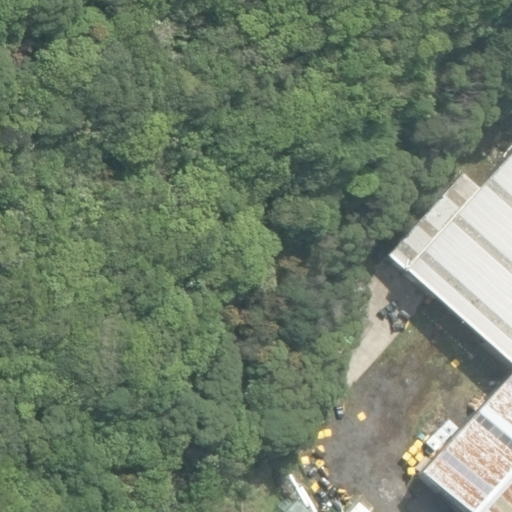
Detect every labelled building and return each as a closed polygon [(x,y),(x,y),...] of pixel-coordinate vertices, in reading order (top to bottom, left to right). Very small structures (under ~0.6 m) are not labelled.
[(511,511),(511,139),(472,184),(396,267),(430,299),(501,365),(408,466),(458,511),(511,511)] [(472,184),(456,172),(385,251),(382,248),(356,298),(398,335),(430,299),(396,267),(472,184)] [(311,361),(342,390),(392,335),(360,306),(311,361)] [(336,511),(368,511),(350,496),(336,511)] [(276,511),(305,511),(290,497),(276,511)]
